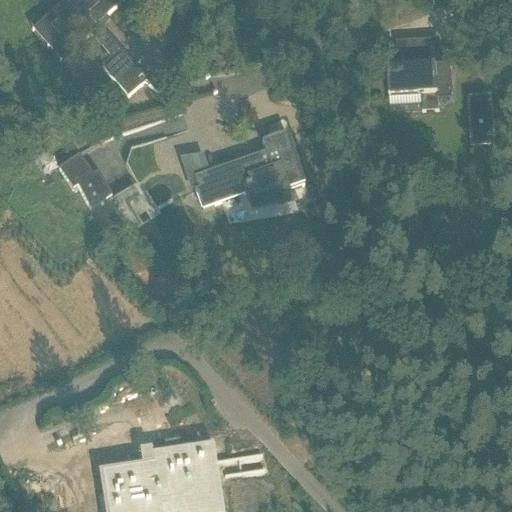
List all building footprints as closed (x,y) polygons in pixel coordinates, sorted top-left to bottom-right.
[(67,32),(51,47),(62,59),(78,44),(79,46),(90,36),(110,58),(108,60),(99,68),(127,99),(147,82),(99,28),(96,26),(124,0),(67,0),(51,15),(67,32)] [(398,69),(387,70),(389,99),(421,98),(422,113),(439,112),(438,101),(452,100),(450,66),(441,66),(426,67),(424,41),(406,42),(408,68),(398,69)] [(491,96),(467,98),(470,148),(494,147),(491,96)] [(208,174),(194,178),(198,191),(195,192),(201,210),(220,203),(235,198),(242,196),(250,193),(254,204),(290,198),(288,190),(302,185),(285,136),(262,144),(265,154),(225,168),(209,173),(208,174)] [(48,153),(43,156),(48,164),(52,162),(48,153)] [(91,180),(78,158),(58,170),(72,194),(77,191),(104,235),(120,226),(108,207),(106,208),(104,204),(110,200),(96,178),(91,180)] [(355,254),(369,249),(361,227),(347,232),(355,254)] [(232,511),(222,446),(159,455),(161,466),(124,471),(128,496),(113,498),(115,511),(232,511)]
